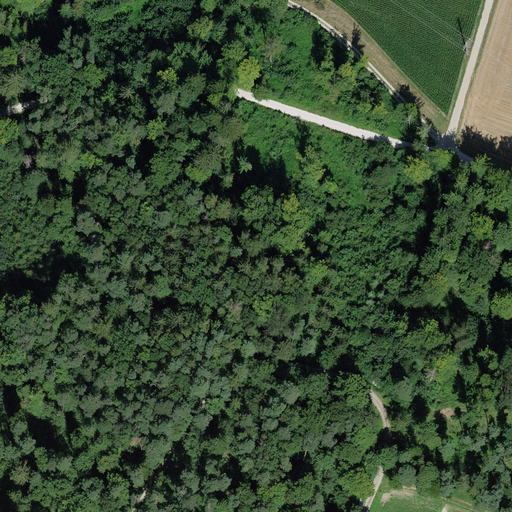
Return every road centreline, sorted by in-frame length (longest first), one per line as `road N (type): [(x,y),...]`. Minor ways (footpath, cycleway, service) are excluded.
road 1 (track): [(0,115),(76,94),(179,82),(444,153)]
road 2 (track): [(133,511),(222,379),(256,364),(347,378),(378,396),(386,436),(362,511)]
road 3 (track): [(256,0),(337,42),(412,108),(444,153),(511,179)]
road 4 (track): [(488,0),(444,153)]
